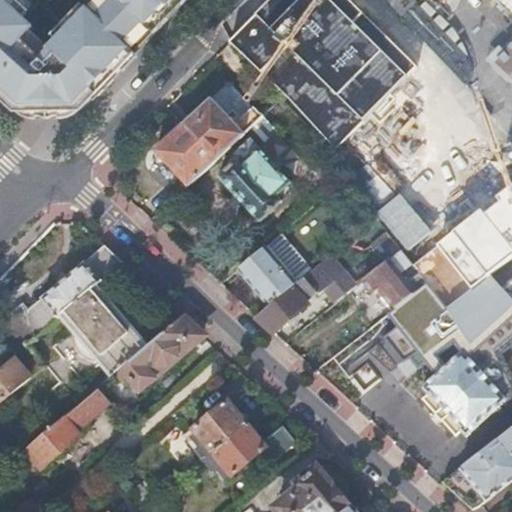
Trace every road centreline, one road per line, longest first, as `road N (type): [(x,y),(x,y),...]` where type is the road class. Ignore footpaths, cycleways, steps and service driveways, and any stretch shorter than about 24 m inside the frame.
road 1 (unclassified): [(429,511),(83,196),(50,185)]
road 2 (secondary): [(50,185),(237,0)]
